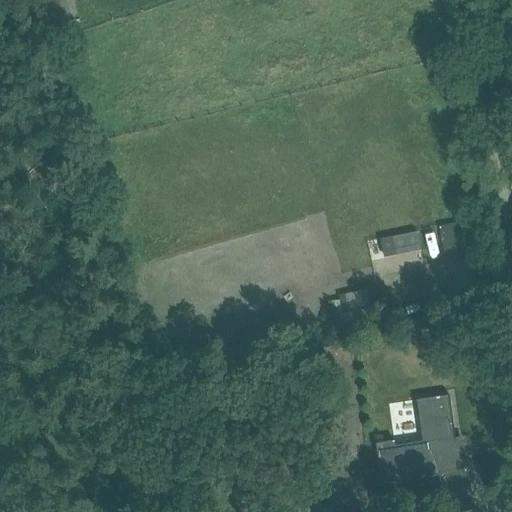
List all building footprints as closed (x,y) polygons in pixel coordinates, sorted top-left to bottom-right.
[(61,0),(47,0),(49,5),(51,5),(55,19),(64,16),(61,3),(62,2),(61,0)] [(461,223),(439,227),(444,253),(466,249),(461,223)] [(392,238),(395,257),(421,253),(417,233),(392,238)] [(331,302),(336,329),(373,322),(366,290),(339,296),(340,300),(331,302)] [(32,394),(22,380),(6,391),(16,405),(32,394)] [(381,486),(439,477),(441,491),(470,486),(464,439),(455,440),(448,397),(417,402),(422,441),(395,445),(394,440),(375,443),(381,486)]
